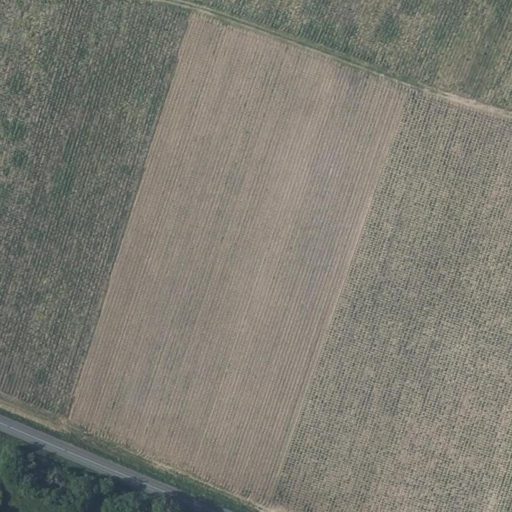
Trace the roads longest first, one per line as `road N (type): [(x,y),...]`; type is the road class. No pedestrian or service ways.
road 1 (track): [(511,116),(160,0)]
road 2 (tertiary): [(0,421),(214,511)]
